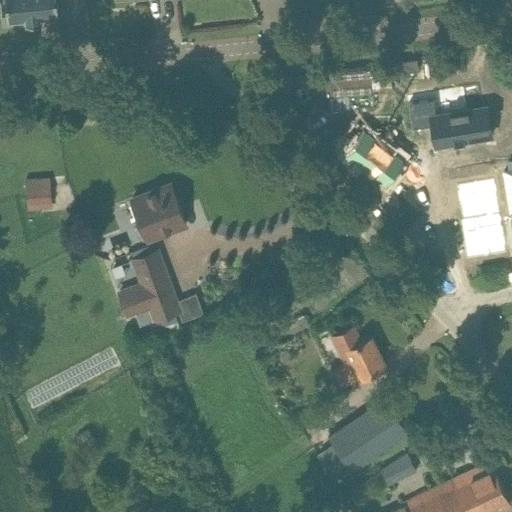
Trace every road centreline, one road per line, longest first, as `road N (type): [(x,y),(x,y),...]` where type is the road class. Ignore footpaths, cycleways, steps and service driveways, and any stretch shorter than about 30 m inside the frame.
road 1 (residential): [(0,74),(511,20)]
road 2 (residential): [(437,309),(328,189)]
road 3 (unknown): [(328,189),(199,262)]
